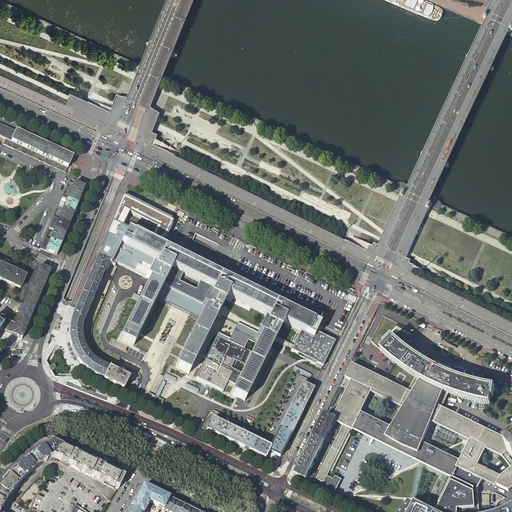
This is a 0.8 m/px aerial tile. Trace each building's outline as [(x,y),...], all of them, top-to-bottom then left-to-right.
[(30,137),(0,123),(0,136),(6,140),(3,144),(65,173),(72,157),(56,149),(51,147),(43,143),(36,140),(30,137)] [(62,197),(78,203),(79,201),(82,194),(84,188),(68,181),(62,197)] [(173,219),(163,214),(142,203),(122,195),(106,234),(123,242),(112,264),(114,265),(116,262),(117,259),(129,264),(128,268),(149,278),(119,338),(133,345),(163,285),(205,306),(183,349),(175,366),(189,373),(198,355),(205,359),(196,377),(223,390),(228,380),(232,372),(240,376),(236,384),(231,394),(245,401),(253,384),(275,341),(284,322),(302,331),(292,351),(323,366),(326,360),(336,341),(317,332),(321,324),(297,312),(161,244),(173,219)] [(57,207),(73,214),(78,203),(62,197),(57,207)] [(57,207),(53,217),(69,224),(70,221),(73,216),(73,214),(57,207)] [(49,228),(65,234),(69,224),(53,217),(49,228)] [(49,228),(44,238),(61,245),(63,240),(64,236),(65,234),(49,228)] [(123,242),(106,234),(96,258),(97,258),(108,263),(112,264),(123,242)] [(61,245),(44,238),(40,249),(56,256),(61,245)] [(101,278),(108,263),(97,258),(91,274),(101,278)] [(116,262),(128,268),(129,264),(117,259),(116,262)] [(50,271),(31,263),(29,268),(25,276),(25,277),(19,289),(15,299),(24,303),(35,307),(44,284),(50,271)] [(0,279),(19,289),(25,277),(25,276),(0,264),(0,279)] [(85,283),(76,306),(87,310),(96,291),(101,278),(91,274),(87,284),(85,283)] [(35,307),(24,303),(19,315),(13,313),(12,316),(28,323),(35,307)] [(205,306),(203,305),(182,348),(183,349),(205,306)] [(70,324),(69,324),(81,326),(82,325),(82,323),(83,322),(84,320),(84,317),(87,310),(76,306),(73,312),(71,318),(71,319),(71,320),(70,321),(70,322),(70,323),(70,324)] [(28,323),(12,316),(10,321),(4,319),(1,323),(3,324),(2,327),(0,328),(11,333),(11,334),(22,339),(27,326),(28,323)] [(394,323),(389,320),(384,328),(389,331),(394,323)] [(69,343),(70,344),(82,341),(82,340),(81,338),(81,337),(81,336),(81,334),(81,333),(81,332),(81,330),(81,329),(81,328),(81,326),(69,324),(69,325),(69,326),(69,327),(69,329),(69,330),(69,332),(69,333),(69,335),(69,336),(69,337),(69,338),(69,340),(69,341),(69,342),(69,343)] [(508,491),(511,487),(511,460),(505,452),(511,446),(511,442),(443,407),(449,393),(462,398),(481,403),(486,403),(491,404),(492,399),(494,399),(495,391),(496,384),(481,380),(468,377),(450,370),(439,365),(431,361),(422,355),(411,348),(401,339),(396,335),(382,349),(388,355),(394,360),(401,365),(410,371),(418,376),(423,379),(413,394),(354,365),(346,380),(350,382),(334,417),(338,419),(337,422),(342,425),(332,446),(323,464),(318,475),(316,479),(323,482),(325,483),(331,470),(333,471),(335,467),(336,465),(352,432),(354,429),(351,427),(352,426),(358,413),(359,411),(369,391),(370,389),(408,408),(395,429),(394,431),(389,439),(401,446),(413,451),(417,442),(418,440),(427,417),(472,440),(461,462),(459,464),(458,467),(482,479),(508,491)] [(289,350),(295,337),(292,336),(286,349),(289,350)] [(86,370),(87,371),(94,361),(93,360),(92,359),(91,358),(89,356),(88,354),(87,353),(86,351),(85,349),(84,347),(83,345),(82,343),(82,341),(70,344),(70,345),(71,347),(71,349),(72,351),(72,352),(73,354),(74,355),(74,356),(75,358),(76,359),(77,360),(77,361),(79,362),(80,364),(81,366),(82,367),(84,368),(85,369),(86,370)] [(275,341),(253,384),(255,385),(277,342),(275,341)] [(94,375),(103,380),(109,369),(100,365),(99,364),(98,364),(97,363),(96,362),(94,361),(87,371),(88,372),(89,372),(90,373),(91,374),(93,375),(94,375)] [(110,384),(123,390),(128,378),(109,369),(103,380),(104,381),(110,384)] [(240,376),(232,372),(228,380),(236,384),(240,376)] [(291,406),(302,412),(307,402),(314,388),(302,382),(294,400),(293,400),(292,401),(293,401),(291,406)] [(369,391),(359,411),(361,412),(371,392),(402,408),(392,427),(395,429),(408,408),(370,389),(369,391)] [(279,429),(291,435),(296,424),(302,412),(291,406),(282,423),(281,422),(281,424),(282,424),(279,429)] [(361,412),(359,411),(358,413),(352,426),(351,427),(354,429),(381,443),(419,461),(422,463),(452,478),(453,476),(458,467),(459,464),(461,462),(423,443),(418,440),(417,442),(413,451),(401,446),(389,439),(394,431),(395,429),(392,427),(361,412)] [(334,417),(326,413),(323,417),(319,426),(314,436),(327,442),(332,432),(338,434),(340,430),(334,427),(337,422),(338,419),(334,417)] [(212,419),(206,431),(224,440),(229,442),(241,448),(248,452),(251,453),(257,442),(235,430),(231,428),(212,419)] [(458,435),(441,427),(437,436),(454,444),(458,435)] [(271,446),(268,452),(279,457),(281,453),(285,446),(288,440),(291,435),(279,429),(271,445),(270,445),(270,446),(271,446)] [(327,442),(314,436),(311,443),(305,455),(317,461),(327,442)] [(53,456),(52,442),(49,440),(47,441),(45,442),(43,444),(42,444),(43,447),(39,450),(36,448),(34,449),(31,451),(29,453),(28,453),(38,466),(41,464),(44,462),(46,460),(48,459),(50,458),(53,456)] [(70,465),(76,453),(74,452),(69,450),(52,442),(53,456),(70,465)] [(257,442),(251,453),(253,454),(257,456),(258,457),(262,459),(264,460),(268,452),(271,446),(270,446),(264,443),(263,445),(257,442)] [(36,468),(38,466),(28,453),(27,454),(25,455),(23,458),(21,459),(22,462),(19,465),(16,464),(14,466),(12,467),(11,469),(9,471),(21,482),(24,478),(26,476),(28,475),(30,473),(32,471),(34,470),(36,468)] [(93,479),(100,465),(97,464),(96,463),(88,459),(76,453),(70,465),(69,467),(93,479)] [(295,475),(307,481),(317,461),(305,455),(302,462),(295,475)] [(113,488),(117,491),(124,477),(108,469),(103,467),(100,465),(93,479),(103,483),(103,484),(113,489),(113,488)] [(452,478),(434,511),(479,511),(477,488),(482,479),(458,467),(453,476),(452,478)] [(19,484),(21,482),(9,471),(7,473),(4,476),(3,477),(2,478),(4,480),(2,484),(0,483),(0,495),(6,500),(8,497),(10,495),(12,492),(13,490),(15,488),(17,486),(19,484)] [(335,494),(342,479),(336,475),(334,479),(328,476),(325,483),(323,482),(320,487),(335,494)] [(162,509),(167,499),(150,490),(142,486),(132,502),(129,508),(137,511),(142,511),(144,510),(145,509),(146,509),(147,507),(151,509),(153,505),(162,509)] [(488,491),(477,488),(479,511),(494,511),(495,511),(495,510),(495,509),(495,508),(496,506),(496,505),(497,504),(497,503),(498,503),(498,502),(499,501),(500,501),(500,500),(501,500),(502,499),(503,498),(505,498),(494,492),(488,491)] [(162,509),(167,511),(179,511),(183,506),(181,505),(176,503),(170,500),(167,499),(162,509)] [(407,502),(399,511),(511,511),(511,506),(509,508),(506,510),(500,511),(433,511),(414,502),(413,502),(415,503),(414,504),(413,504),(413,503),(413,502),(412,501),(411,501),(410,501),(409,502),(408,501),(407,502)]
